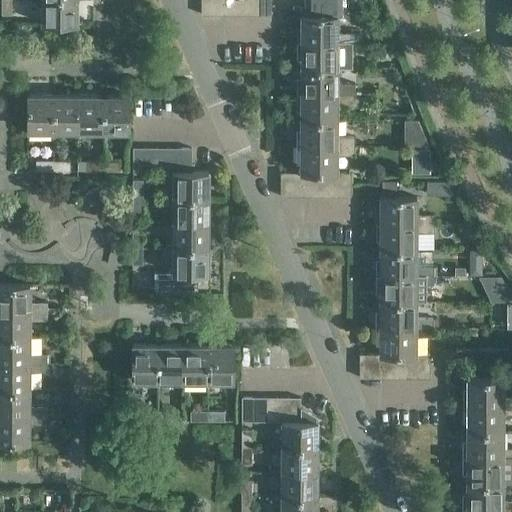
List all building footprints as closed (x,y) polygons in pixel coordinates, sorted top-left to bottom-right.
[(11,0),(1,0),(1,13),(11,13),(11,0)] [(77,0),(40,0),(41,23),(77,23),(77,0)] [(223,0),(224,3),(224,13),(236,13),(235,0),(223,0)] [(235,0),(236,13),(247,13),(247,0),(235,0)] [(247,0),(247,13),(259,13),(258,0),(247,0)] [(258,0),(259,13),(270,13),(270,0),(258,0)] [(224,3),(200,3),(200,13),(224,13),(224,3)] [(337,13),(302,13),(301,24),(297,24),(297,40),(355,40),(355,31),(337,30),(337,13)] [(355,40),(297,40),(297,57),(301,57),(301,66),(337,66),(337,50),(355,50),(355,40)] [(337,66),(301,66),(301,76),(296,76),(296,92),(355,92),(355,84),(337,84),(337,66)] [(355,92),(296,92),(296,110),(301,110),(301,118),(336,118),(336,101),(355,101),(355,92)] [(53,95),(27,95),(27,130),(53,130),(53,95)] [(78,95),(53,95),(53,130),(78,130),(78,95)] [(103,95),(78,95),(78,130),(103,131),(103,95)] [(129,95),(103,95),(103,131),(129,131),(129,95)] [(420,118),(406,117),(405,139),(419,139),(420,118)] [(336,118),(301,118),(301,128),(296,128),(296,144),(355,144),(355,136),(336,136),(336,118)] [(355,144),(296,144),(296,162),(300,162),(300,171),(304,171),(316,171),(327,171),(336,171),(336,154),(355,154),(355,144)] [(413,144),(412,168),(430,169),(431,145),(413,144)] [(190,147),(178,148),(178,171),(190,171),(190,147)] [(132,148),(132,171),(144,171),(144,148),(132,148)] [(155,148),(144,148),(144,171),(155,171),(155,148)] [(167,148),(155,148),(155,171),(167,171),(167,148)] [(178,148),(167,148),(167,171),(173,171),(178,171),(178,148)] [(36,159),(36,169),(53,169),(53,159),(36,159)] [(53,159),(53,169),(69,169),(70,159),(53,159)] [(86,160),(86,170),(102,170),(102,160),(86,160)] [(102,160),(102,170),(120,170),(120,160),(102,160)] [(178,171),(173,171),(173,197),(209,197),(208,171),(190,171),(178,171)] [(300,171),(280,171),(280,183),(304,183),(304,171),(300,171)] [(304,171),(304,183),(304,196),(316,196),(316,171),(304,171)] [(316,171),(316,196),(327,196),(327,171),(316,171)] [(327,171),(327,196),(339,196),(339,171),(336,171),(327,171)] [(339,171),(339,196),(351,196),(351,171),(339,171)] [(133,178),(133,197),(142,197),(142,178),(133,178)] [(304,183),(280,183),(280,195),(304,196),(304,183)] [(417,195),(381,195),(381,205),(376,205),(376,223),(434,223),(434,213),(417,213),(417,195)] [(133,197),(132,212),(142,212),(142,197),(133,197)] [(209,197),(173,197),(173,222),(209,222),(209,197)] [(209,222),(173,222),(173,248),(209,248),(209,222)] [(434,223),(376,223),(377,239),(381,239),(381,249),(417,249),(417,231),(434,231),(434,223)] [(142,229),(132,229),(132,248),(142,248),(142,229)] [(471,271),(482,271),(482,247),(471,247),(471,271)] [(142,248),(132,248),(132,263),(142,263),(142,248)] [(209,248),(173,248),(173,274),(209,274),(209,248)] [(417,249),(381,249),(381,257),(376,257),(376,275),(434,274),(434,265),(417,265),(417,249)] [(485,272),(485,297),(509,298),(509,272),(485,272)] [(434,274),(376,275),(376,291),(380,291),(380,301),(416,301),(416,283),(434,283),(434,274)] [(0,310),(47,311),(47,302),(29,302),(30,285),(0,284),(0,310)] [(416,301),(380,301),(380,310),(376,310),(376,327),(433,327),(433,318),(416,317),(416,301)] [(47,311),(0,310),(0,336),(29,337),(30,320),(47,320),(47,311)] [(433,327),(376,327),(376,344),(380,344),(380,353),(384,353),(395,353),(407,353),(416,353),(416,336),(433,336),(433,327)] [(29,337),(0,336),(0,362),(46,363),(46,354),(29,354),(29,337)] [(157,346),(131,346),(131,381),(157,381),(157,346)] [(157,346),(157,381),(182,381),(182,346),(157,346)] [(182,346),(182,381),(207,381),(208,346),(182,346)] [(208,346),(207,381),(233,382),(233,346),(208,346)] [(360,353),(360,365),(384,365),(384,353),(380,353),(360,353)] [(384,353),(384,365),(384,377),(395,377),(395,353),(384,353)] [(407,353),(395,353),(395,377),(407,378),(407,353)] [(416,353),(407,353),(407,378),(418,378),(418,353),(416,353)] [(430,353),(418,353),(418,378),(430,378),(430,353)] [(46,363),(0,362),(0,388),(29,389),(29,373),(46,373),(46,363)] [(384,365),(360,365),(360,377),(384,377),(384,365)] [(463,387),(463,404),(511,403),(511,394),(504,394),(504,378),(468,378),(468,387),(463,387)] [(29,389),(0,388),(0,414),(45,415),(45,407),(29,407),(29,389)] [(241,421),(242,421),(253,421),(253,398),(241,398),(241,421)] [(264,398),(253,398),(253,421),(264,421),(264,398)] [(276,398),(264,398),(264,421),(276,421),(276,398)] [(288,398),(276,398),(276,421),(279,421),(288,421),(288,398)] [(299,398),(288,398),(288,421),(299,421),(299,406),(299,398)] [(511,403),(463,404),(463,420),(468,420),(468,430),(504,430),(504,413),(511,413),(511,403)] [(316,421),(316,415),(299,406),(299,421),(288,421),(279,421),(279,447),(317,446),(317,421),(316,421)] [(140,409),(140,419),(157,419),(157,409),(140,409)] [(174,409),(157,409),(157,419),(174,419),(174,409)] [(190,409),(190,419),(207,419),(207,409),(190,409)] [(207,409),(207,419),(224,419),(224,409),(207,409)] [(45,415),(0,414),(0,441),(28,442),(29,424),(45,424),(45,415)] [(242,428),(241,447),(251,447),(251,429),(242,428)] [(504,430),(468,430),(468,439),(463,439),(463,455),(511,455),(511,447),(504,447),(504,430)] [(317,446),(279,447),(279,472),(317,472),(317,446)] [(251,447),(241,447),(241,462),(251,462),(251,447)] [(511,455),(463,455),(463,473),(467,473),(467,482),(503,482),(503,465),(511,465),(511,455)] [(317,472),(279,472),(279,497),(317,497),(317,472)] [(251,479),(241,479),(241,497),(251,497),(251,479)] [(503,482),(467,482),(467,491),(463,491),(462,508),(511,507),(511,498),(503,499),(503,482)] [(251,511),(251,497),(241,497),(241,511),(251,511)] [(317,511),(317,497),(279,497),(279,511),(317,511)]
